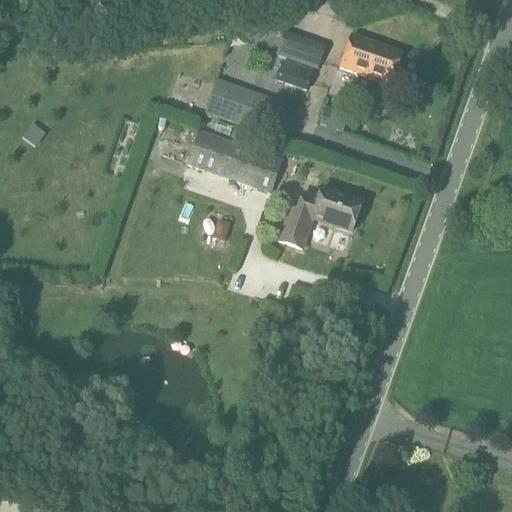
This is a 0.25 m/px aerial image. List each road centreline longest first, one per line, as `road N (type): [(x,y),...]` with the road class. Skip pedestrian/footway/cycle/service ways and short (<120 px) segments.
road 1 (unclassified): [(332,511),(502,38)]
road 2 (residential): [(8,0),(22,17),(69,30),(346,0)]
